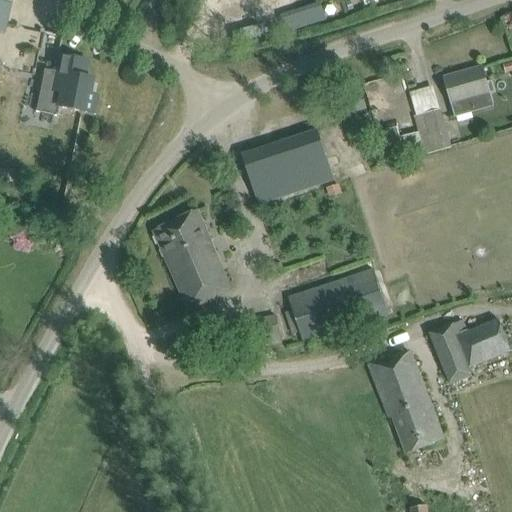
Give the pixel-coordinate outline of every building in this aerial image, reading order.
[(0,0),(0,31),(4,32),(10,0),(0,0)] [(286,32),(326,18),(321,5),(281,19),(286,32)] [(35,109),(35,112),(56,116),(58,107),(93,114),(97,96),(88,94),(91,79),(84,78),(87,61),(57,55),(54,72),(49,71),(45,90),(40,89),(36,109),(35,109)] [(460,75),(459,74),(444,78),(454,115),(493,104),(482,67),(467,72),(467,73),(460,75)] [(342,100),(346,114),(366,108),(362,94),(342,100)] [(427,153),(450,146),(440,110),(417,116),(427,153)] [(395,128),(375,132),(383,162),(402,158),(395,128)] [(242,156),(258,205),(334,180),(318,131),(242,156)] [(189,310),(231,291),(197,211),(154,232),(189,310)] [(303,343),(387,312),(371,268),(289,298),(303,343)] [(238,325),(244,351),(281,342),(276,316),(238,325)] [(451,385),(470,377),(472,376),(468,368),(511,351),(498,320),(467,332),(462,321),(429,334),(451,385)] [(198,353),(237,344),(233,326),(194,335),(198,353)] [(443,440),(414,359),(410,350),(369,365),(389,419),(393,418),(407,454),(443,440)]
